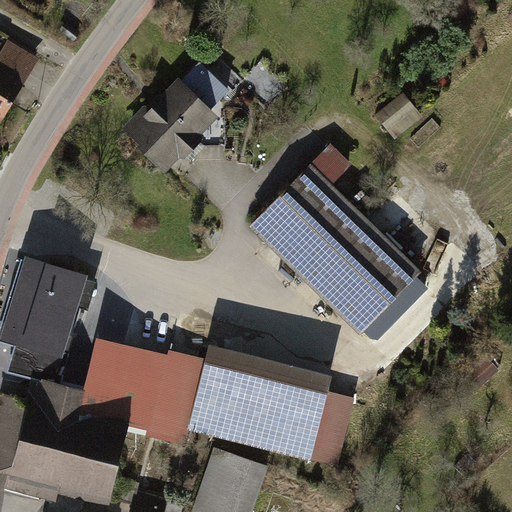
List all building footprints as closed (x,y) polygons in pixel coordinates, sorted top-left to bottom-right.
[(0,56),(0,128),(38,61),(8,43),(0,56)] [(229,94),(198,64),(178,85),(209,114),(229,94)] [(172,78),(121,130),(164,173),(216,120),(209,114),(178,85),(172,78)] [(406,91),(379,113),(400,138),(427,115),(406,91)] [(330,149),(252,225),(359,334),(420,275),(333,186),(350,170),(330,149)] [(22,400),(0,394),(0,475),(105,501),(123,424),(179,437),(183,423),(335,460),(350,401),(319,394),(324,373),(200,343),(196,361),(87,335),(74,388),(63,385),(68,365),(33,356),(22,400)] [(489,358),(470,372),(482,388),(501,375),(489,358)] [(256,511),(270,469),(214,451),(194,511),(256,511)] [(135,511),(168,511),(171,495),(139,490),(135,511)]
